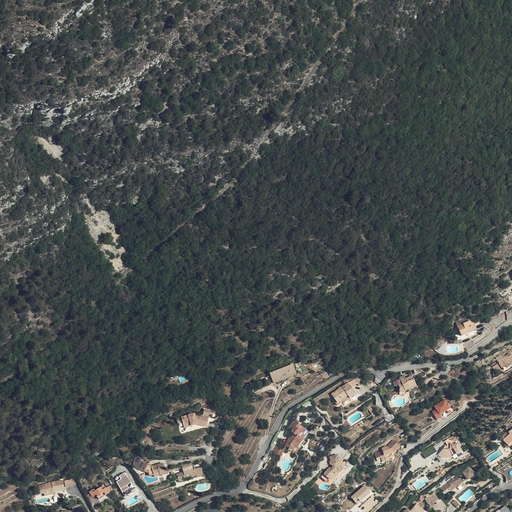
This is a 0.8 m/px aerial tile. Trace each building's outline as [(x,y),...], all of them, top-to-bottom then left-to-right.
[(464,320),(459,321),(458,322),(456,323),(456,324),(457,325),(457,327),(463,324),(469,322),(468,318),(464,320)] [(476,330),(473,320),(469,322),(463,324),(457,327),(461,336),(473,331),(476,330)] [(421,356),(418,353),(411,358),(414,362),(421,356)] [(511,354),(510,355),(507,357),(507,356),(505,357),(505,356),(503,353),(500,354),(501,355),(496,358),(495,357),(492,360),(493,362),(497,360),(501,368),(505,365),(506,367),(511,364),(511,354)] [(289,362),(266,371),(271,383),(294,375),(289,362)] [(416,386),(412,376),(405,379),(404,380),(403,378),(400,379),(402,384),(398,386),(399,388),(399,392),(405,393),(405,391),(408,390),(416,386)] [(357,383),(354,379),(348,383),(351,387),(357,383)] [(351,387),(348,383),(331,394),(330,395),(337,406),(349,398),(356,394),(351,387)] [(450,409),(445,400),(435,406),(437,409),(432,412),(437,421),(441,418),(440,415),(450,409)] [(214,412),(204,410),(203,416),(194,414),(181,418),(183,422),(184,428),(197,424),(207,427),(209,417),(212,418),(214,412)] [(308,432),(295,420),(289,426),(293,429),(292,431),(291,431),(292,432),(292,433),(294,435),(292,438),(290,437),(285,446),(289,448),(291,446),(294,448),(293,450),(296,452),(305,442),(304,441),(309,432),(308,432)] [(511,429),(508,433),(507,431),(500,437),(507,445),(511,441),(511,429)] [(451,440),(449,439),(447,440),(445,441),(448,446),(447,446),(446,445),(438,454),(439,455),(441,456),(444,457),(446,458),(449,458),(451,457),(453,456),(453,455),(456,454),(456,455),(462,452),(456,441),(455,442),(454,442),(451,440)] [(400,445),(394,440),(387,447),(382,449),(382,451),(375,454),(376,458),(380,457),(382,461),(386,460),(390,458),(395,453),(398,449),(397,448),(400,445)] [(438,454),(436,451),(429,455),(432,459),(438,454)] [(338,455),(337,455),(330,457),(330,458),(331,461),(330,461),(330,462),(330,463),(330,464),(331,465),(332,465),(332,466),(333,466),(333,467),(331,469),(329,468),(323,474),(321,477),(324,480),(327,478),(329,480),(333,480),(343,470),(343,469),(341,462),(342,461),(341,458),(339,459),(338,455)] [(142,458),(137,456),(133,462),(134,467),(142,471),(142,470),(147,472),(148,472),(150,476),(154,475),(155,477),(166,474),(166,473),(166,471),(164,463),(152,466),(141,460),(142,458)] [(193,469),(191,462),(181,466),(182,468),(183,472),(184,474),(181,475),(181,473),(177,474),(179,482),(184,481),(183,478),(191,476),(192,477),(197,476),(197,477),(203,475),(201,467),(195,469),(195,468),(193,469)] [(475,475),(469,467),(462,473),(458,476),(458,475),(441,488),(443,492),(447,489),(453,489),(463,482),(460,477),(464,474),(468,480),(475,475)] [(124,495),(135,489),(126,472),(115,478),(124,495)] [(65,480),(64,481),(66,487),(77,484),(73,478),(65,480)] [(65,490),(63,480),(38,485),(40,494),(44,493),(49,492),(49,495),(55,494),(54,492),(65,490)] [(106,488),(104,486),(94,491),(93,490),(90,492),(89,490),(85,493),(86,495),(88,500),(92,497),(96,495),(97,497),(98,497),(104,493),(105,495),(105,496),(109,493),(106,488)] [(370,493),(365,486),(351,498),(355,501),(358,499),(360,501),(370,493)] [(434,493),(430,495),(435,502),(439,499),(434,493)] [(436,503),(435,502),(430,495),(425,498),(430,507),(436,503)]
